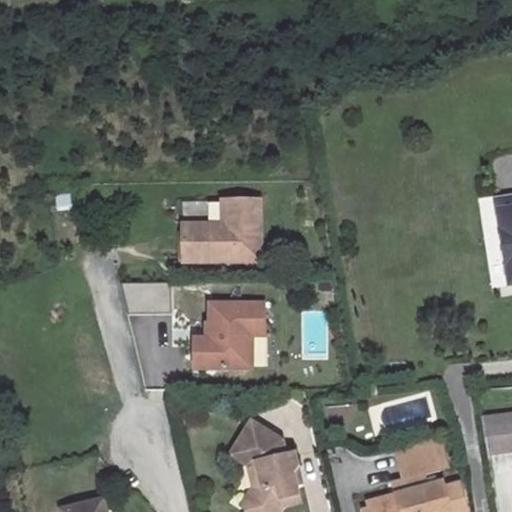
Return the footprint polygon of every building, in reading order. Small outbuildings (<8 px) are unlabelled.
[(511,264),(503,207),(511,205),(511,190),(483,195),(497,280),(511,277),(511,264)] [(202,232),(184,233),(184,264),(219,263),(219,259),(226,259),(226,263),(261,262),(260,203),(224,203),(224,227),(224,229),(216,238),(208,238),(202,232)] [(511,205),(503,207),(511,264),(511,205)] [(184,228),(184,233),(202,232),(208,238),(216,238),(224,229),(224,227),(184,228)] [(127,314),(173,311),(171,282),(125,285),(127,314)] [(266,304),(210,305),(211,340),(195,340),(196,371),(247,370),(246,337),(254,336),(266,336),(266,304)] [(481,425),(511,419),(511,413),(480,419),(481,425)] [(487,457),(511,452),(511,419),(481,425),(487,457)] [(252,471),(257,493),(264,497),(254,511),(287,511),(308,507),(296,455),(288,457),(284,443),(253,424),(232,456),(252,471)] [(466,511),(459,484),(444,489),(443,483),(427,488),(424,478),(440,473),(439,471),(449,468),(440,440),(395,452),(402,482),(406,494),(396,497),(367,505),(368,510),(368,511),(466,511)] [(392,485),(396,497),(406,494),(402,482),(392,485)] [(62,511),(104,511),(102,501),(62,511)]
